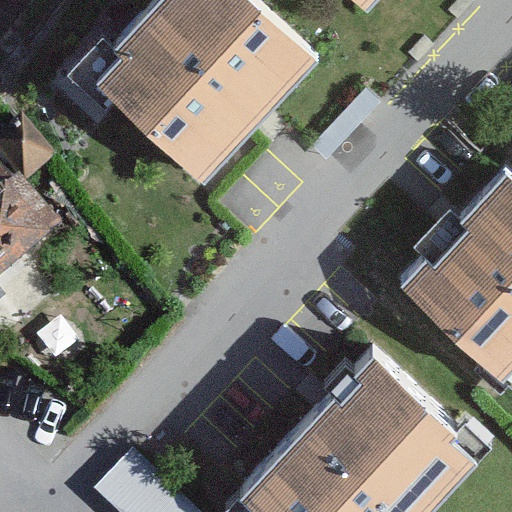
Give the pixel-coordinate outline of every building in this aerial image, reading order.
[(314,63),(244,0),(161,0),(117,49),(127,58),(97,91),(198,183),(222,156),(214,148),(254,104),(266,115),(314,63)] [(53,165),(19,128),(0,145),(0,164),(24,191),(53,165)] [(511,176),(508,174),(464,222),(476,234),(438,275),(426,263),(402,289),(487,368),(510,344),(511,346),(511,176)] [(0,294),(55,246),(0,183),(0,294)] [(372,351),(240,497),(256,511),(423,511),(480,448),(372,351)] [(201,511),(133,447),(95,487),(120,511),(201,511)]
